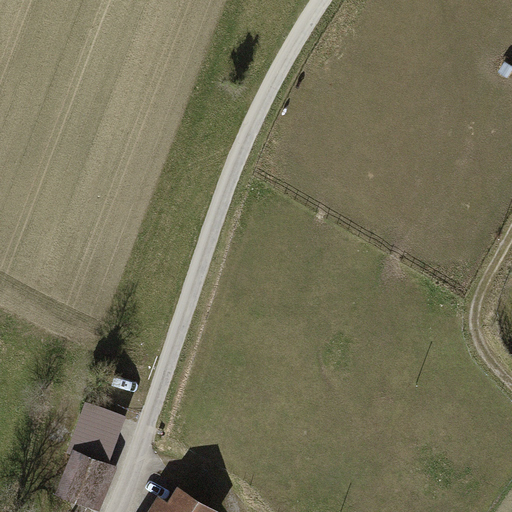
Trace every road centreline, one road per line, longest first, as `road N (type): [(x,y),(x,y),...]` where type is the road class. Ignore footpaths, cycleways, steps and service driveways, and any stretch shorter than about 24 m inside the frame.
road 1 (residential): [(101,511),(172,349),(261,94),(321,0)]
road 2 (track): [(511,385),(475,335),(479,292),(511,232)]
